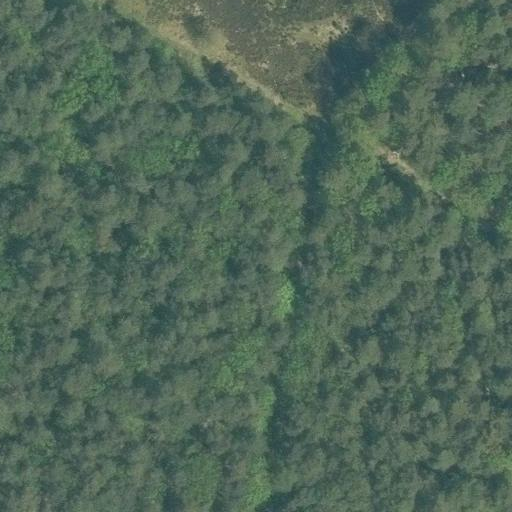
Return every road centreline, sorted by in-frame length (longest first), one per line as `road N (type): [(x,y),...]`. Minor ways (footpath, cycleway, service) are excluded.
road 1 (track): [(329,136),(251,511)]
road 2 (track): [(329,136),(81,0)]
road 3 (track): [(511,240),(329,136)]
road 4 (track): [(437,0),(329,136)]
